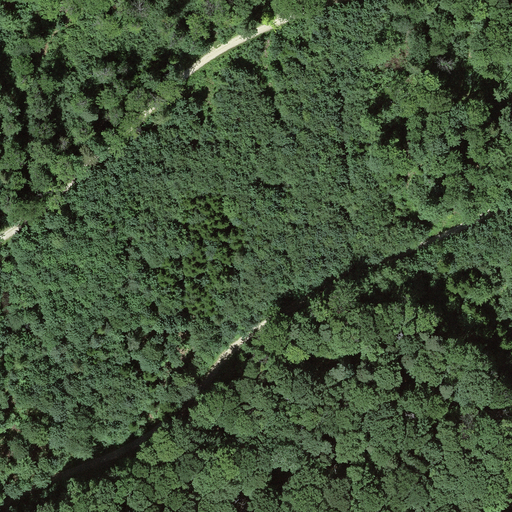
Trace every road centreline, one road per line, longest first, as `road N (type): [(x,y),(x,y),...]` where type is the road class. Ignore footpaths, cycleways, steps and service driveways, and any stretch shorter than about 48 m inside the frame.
road 1 (track): [(0,509),(153,438),(237,345),(295,305),(511,201)]
road 2 (track): [(340,0),(205,57),(0,240)]
